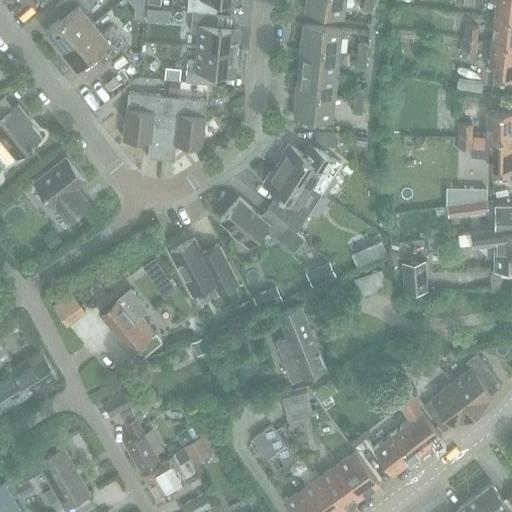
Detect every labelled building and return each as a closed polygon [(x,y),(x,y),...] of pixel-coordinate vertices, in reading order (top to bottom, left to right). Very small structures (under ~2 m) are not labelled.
[(45,30),(60,48),(93,22),(84,11),(93,4),(93,0),(60,0),(56,4),(64,14),(45,30)] [(192,10),(213,12),(215,12),(216,0),(223,0),(241,2),(240,0),(187,0),(186,9),(192,10)] [(344,0),(306,0),(304,11),(341,17),(344,0)] [(364,0),(363,10),(371,11),(373,0),(364,0)] [(511,0),(495,0),(494,13),(511,14),(511,0)] [(198,33),(196,46),(236,50),(238,27),(212,24),(213,12),(192,10),(190,30),(198,33)] [(490,43),(511,45),(511,14),(494,13),(490,43)] [(93,22),(60,48),(75,67),(94,52),(103,63),(126,44),(110,24),(101,32),(93,22)] [(303,24),(301,48),(338,51),(340,27),(303,24)] [(475,51),(478,26),(465,25),(462,49),(475,51)] [(359,41),(356,66),(365,66),(368,41),(359,41)] [(511,45),(490,43),(488,63),(494,64),(492,75),(511,77),(511,45)] [(236,50),(196,46),(195,59),(187,60),(185,80),(211,83),(212,71),(234,73),(236,50)] [(298,70),(336,74),(338,51),(301,48),(298,70)] [(298,70),(296,93),(333,97),(336,74),(298,70)] [(354,86),(352,112),(361,112),(363,87),(354,86)] [(147,156),(160,157),(166,95),(128,91),(126,108),(125,108),(122,137),(148,139),(147,156)] [(333,97),(296,93),(294,117),(331,121),(333,97)] [(166,95),(160,157),(174,159),(175,142),(201,145),(204,115),(205,99),(166,95)] [(0,141),(0,157),(5,164),(14,156),(15,157),(41,136),(25,117),(27,115),(17,103),(12,107),(3,96),(0,98),(0,138),(2,140),(0,141)] [(486,139),(511,140),(511,132),(511,109),(486,110),(486,139)] [(472,148),(472,124),(458,123),(458,148),(472,148)] [(333,130),(317,128),(316,138),(332,140),(333,130)] [(511,170),(511,140),(486,139),(485,159),(491,159),(491,169),(511,170)] [(275,163),(311,186),(320,192),(340,162),(316,146),(309,157),(287,143),(275,163)] [(54,203),(67,218),(87,202),(75,186),(84,179),(65,156),(34,182),(52,204),(54,203)] [(311,186),(275,163),(262,182),(283,196),(276,207),(301,222),(313,204),(303,197),(311,186)] [(303,237),(289,225),(268,207),(260,216),(239,196),(219,219),(248,244),(264,226),(292,250),(303,237)] [(471,210),(471,211),(494,208),(494,228),(470,231),(470,232),(494,229),(511,228),(511,203),(494,203),(494,200),(488,201),(470,203),(470,201),(461,202),(462,211),(471,210)] [(487,254),(493,254),(493,268),(511,267),(511,228),(494,229),(470,232),(471,244),(486,243),(487,254)] [(169,250),(191,293),(213,281),(218,292),(237,281),(217,243),(202,251),(194,237),(169,250)] [(154,257),(143,265),(153,280),(164,273),(154,257)] [(402,262),(404,290),(426,289),(424,260),(402,262)] [(130,287),(99,312),(110,325),(132,351),(138,358),(160,340),(140,315),(148,309),(130,287)] [(292,379),(324,366),(300,303),(278,312),(287,335),(276,339),(292,379)] [(0,364),(10,358),(1,343),(0,341),(0,364)] [(0,410),(3,408),(57,375),(40,348),(23,358),(25,361),(0,376),(0,410)] [(470,367),(451,381),(473,409),(487,399),(486,398),(492,394),(491,393),(501,385),(476,352),(464,360),(470,367)] [(473,409),(451,381),(432,396),(432,397),(422,404),(442,430),(452,422),(453,424),(459,420),(473,409)] [(320,384),(312,390),(320,400),(336,389),(332,382),(320,384)] [(112,413),(137,400),(129,387),(105,400),(112,413)] [(372,447),(392,473),(441,435),(421,409),(408,387),(395,395),(409,419),(372,447)] [(281,396),(284,408),(309,402),(306,390),(281,396)] [(309,402),(284,408),(287,420),(312,414),(309,402)] [(151,428),(144,432),(131,409),(121,415),(133,438),(125,443),(140,470),(159,459),(155,453),(163,449),(151,428)] [(270,423),(261,430),(276,451),(285,444),(270,423)] [(352,445),(365,436),(359,427),(346,436),(352,445)] [(276,451),(261,430),(251,437),(266,458),(276,451)] [(184,444),(194,463),(210,454),(200,436),(184,444)] [(65,507),(89,493),(62,447),(17,473),(21,482),(42,469),(52,486),(45,490),(51,501),(59,497),(65,507)] [(355,450),(337,463),(360,495),(378,482),(355,450)] [(183,483),(168,457),(142,473),(157,499),(183,484),(183,483)] [(319,475),(343,508),(360,495),(337,463),(319,475)] [(319,475),(302,488),(319,511),(336,511),(343,508),(319,475)] [(0,481),(0,511),(22,511),(3,479),(0,481)] [(508,511),(511,510),(491,482),(454,509),(455,511),(508,511)] [(319,511),(302,488),(284,501),(291,511),(319,511)] [(184,511),(199,511),(216,503),(208,489),(180,504),(184,511)]
